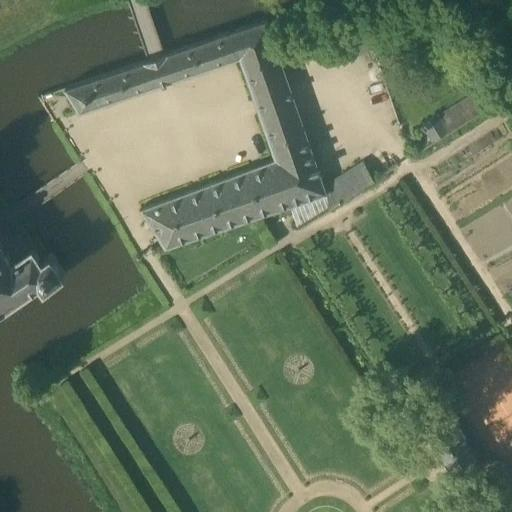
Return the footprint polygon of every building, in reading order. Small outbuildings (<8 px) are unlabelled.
[(79,109),(158,84),(163,82),(171,79),(240,55),(257,104),(278,164),(210,187),(223,228),(326,193),(330,207),(374,179),(363,162),(324,186),(292,93),(267,20),(169,53),(164,55),(155,58),(147,61),(65,88),(79,109)] [(349,28),(358,56),(370,52),(360,24),(349,28)] [(422,124),(433,141),(511,94),(501,77),(422,124)] [(165,247),(223,228),(210,187),(142,210),(165,247)] [(0,310),(38,285),(42,291),(65,277),(51,254),(42,260),(32,245),(12,258),(0,240),(0,310)] [(459,479),(482,464),(452,419),(429,434),(459,479)]
